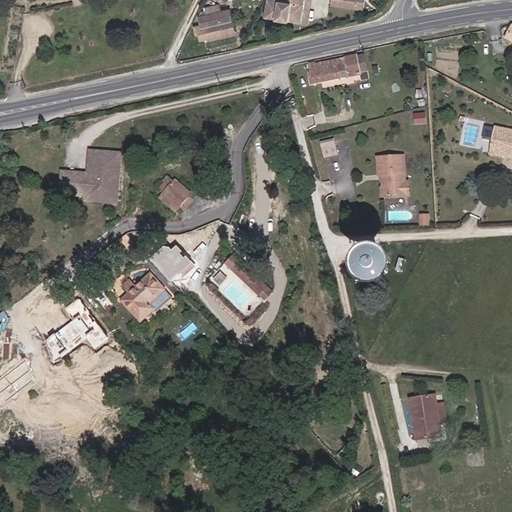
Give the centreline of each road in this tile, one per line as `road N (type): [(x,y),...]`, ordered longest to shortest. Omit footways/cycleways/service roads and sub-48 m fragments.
road 1 (unclassified): [(283,53),(397,511)]
road 2 (secondary): [(283,53),(117,91)]
road 3 (secondary): [(403,26),(283,53)]
road 4 (secondary): [(0,119),(117,91)]
